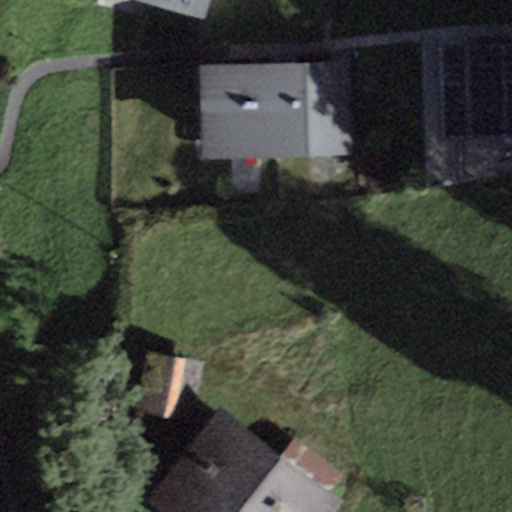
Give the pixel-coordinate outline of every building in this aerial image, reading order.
[(511,44),(511,45),(449,48),(451,122),(511,120),(511,44)] [(278,144),(275,60),(273,65),(210,67),(212,141),(275,140),(275,144),(278,144)] [(275,60),(278,144),(279,139),(342,138),(341,64),(277,65),(277,60),(275,60)] [(194,368),(154,360),(148,396),(187,403),(194,368)] [(250,440),(225,416),(219,424),(221,426),(174,484),(172,482),(166,490),(173,496),(176,494),(198,511),(309,511),(340,474),(300,442),(284,462),(252,437),(250,440)]
